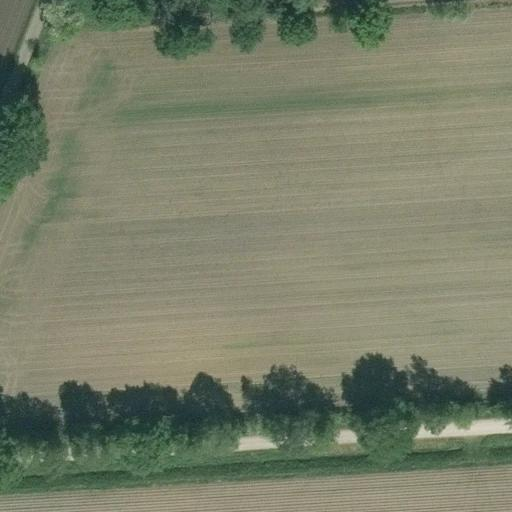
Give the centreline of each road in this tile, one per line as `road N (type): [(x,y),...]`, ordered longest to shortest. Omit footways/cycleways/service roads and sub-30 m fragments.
road 1 (track): [(511,422),(0,445)]
road 2 (residential): [(50,0),(0,130)]
